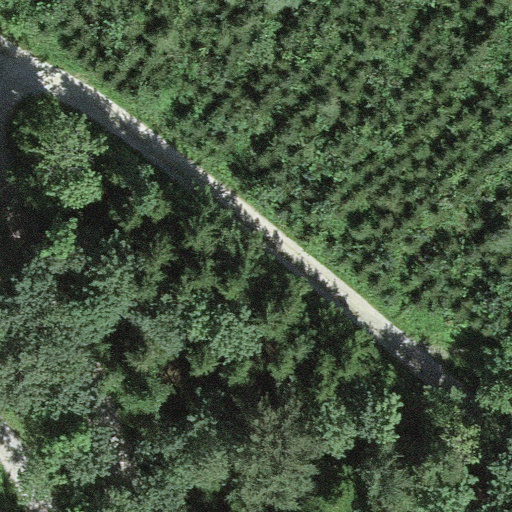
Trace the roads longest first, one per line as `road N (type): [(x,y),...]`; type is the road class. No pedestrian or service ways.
road 1 (track): [(0,74),(126,134),(421,361),(511,452)]
road 2 (track): [(122,511),(119,464),(0,143)]
